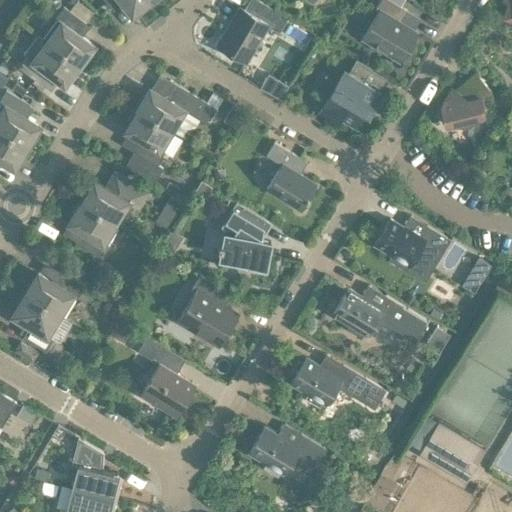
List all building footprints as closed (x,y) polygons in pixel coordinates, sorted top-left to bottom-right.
[(105,0),(110,6),(118,0),(122,0),(133,13),(140,8),(142,9),(154,0),(153,0),(105,0)] [(241,7),(219,44),(246,61),(268,25),(280,32),(289,17),(260,0),(249,0),(244,8),(241,7)] [(408,9),(402,6),(392,0),(380,0),(376,7),(380,10),(363,38),(401,60),(418,31),(401,21),(408,9)] [(94,44),(79,32),(87,21),(65,5),(56,17),(58,18),(44,37),(81,65),(90,53),(89,51),(94,44)] [(24,52),(28,55),(20,66),(41,82),(49,72),(65,83),(71,76),(72,77),(81,65),(44,37),(38,33),(24,52)] [(12,64),(3,58),(0,63),(0,68),(6,72),(12,64)] [(368,104),(372,107),(387,82),(354,63),(346,76),(342,74),(321,109),(338,119),(341,115),(356,125),(368,104)] [(0,70),(0,83),(3,85),(9,76),(0,70)] [(483,106),(496,103),(493,91),(475,71),(466,79),(459,91),(451,87),(441,104),(446,124),(455,123),(459,126),(468,127),(477,121),(476,118),(485,114),(483,106)] [(289,85),(269,72),(260,86),(281,99),(289,85)] [(218,107),(177,82),(167,97),(151,87),(146,95),(144,94),(136,107),(176,131),(188,111),(208,123),(218,107)] [(40,124),(24,114),(31,103),(7,89),(0,100),(0,101),(2,102),(0,105),(0,128),(29,147),(37,134),(35,132),(40,124)] [(234,103),(224,120),(233,125),(243,109),(234,103)] [(176,131),(136,107),(128,120),(130,121),(125,129),(132,133),(127,142),(137,148),(135,151),(136,151),(128,164),(156,181),(165,167),(159,164),(166,152),(164,151),(176,131)] [(0,157),(15,166),(20,158),(21,160),(29,147),(0,128),(0,157)] [(301,209),(317,183),(294,169),(301,157),(275,141),(267,154),(282,163),(267,188),(301,209)] [(88,186),(80,199),(120,224),(132,204),(139,208),(150,190),(132,179),(129,185),(119,178),(112,190),(95,180),(90,188),(88,186)] [(180,186),(170,180),(165,187),(175,193),(180,186)] [(210,185),(201,180),(195,189),(204,195),(210,185)] [(170,197),(162,210),(174,218),(183,205),(170,197)] [(72,213),(74,214),(69,222),(86,232),(79,243),(102,257),(110,245),(108,244),(120,224),(80,199),(72,213)] [(246,268),(265,272),(266,266),(271,240),(262,238),(273,221),(237,199),(221,225),(226,228),(220,257),(247,262),(246,268)] [(391,217),(375,243),(392,254),(390,258),(404,267),(407,263),(425,273),(440,248),(444,251),(451,238),(428,224),(421,236),(391,217)] [(167,237),(161,246),(173,253),(179,244),(167,237)] [(491,262),(479,255),(475,263),(487,270),(491,262)] [(86,285),(63,271),(56,282),(39,272),(34,280),(32,279),(24,292),(64,316),(76,296),(78,297),(86,285)] [(238,314),(224,305),(232,292),(201,273),(192,287),(196,290),(179,318),(220,343),(238,314)] [(349,287),(333,313),(350,323),(348,328),(362,337),(365,332),(368,334),(379,315),(394,324),(398,318),(419,330),(426,318),(386,294),(379,305),(349,287)] [(16,305),(18,306),(14,314),(30,324),(23,336),(47,350),(54,337),(52,336),(64,316),(24,292),(16,305)] [(134,328),(119,319),(111,333),(126,341),(134,328)] [(436,324),(425,344),(439,352),(444,345),(451,333),(436,324)] [(196,383),(177,372),(186,358),(147,335),(138,349),(159,362),(141,392),(177,414),(196,383)] [(38,351),(21,341),(15,349),(33,360),(38,351)] [(295,376),(291,382),(308,392),(306,397),(320,406),(323,401),(326,403),(337,385),(353,394),(357,387),(377,399),(384,387),(344,363),(337,374),(307,356),(303,361),(300,359),(291,373),(295,376)] [(0,423),(2,425),(17,401),(0,390),(0,423)] [(25,403),(18,414),(33,423),(40,412),(25,403)] [(486,448),(439,419),(419,452),(466,481),(486,448)] [(265,425),(249,451),(266,462),(264,466),(278,475),(281,471),(284,473),(295,454),(310,463),(314,456),(318,459),(325,447),(302,432),(295,444),(265,425)] [(104,452),(104,451),(79,436),(72,462),(79,464),(74,487),(117,497),(119,478),(117,478),(119,472),(98,468),(102,451),(104,452)] [(38,467),(35,476),(47,479),(49,470),(38,467)] [(111,511),(117,497),(74,487),(68,509),(61,507),(59,511),(111,511)]
